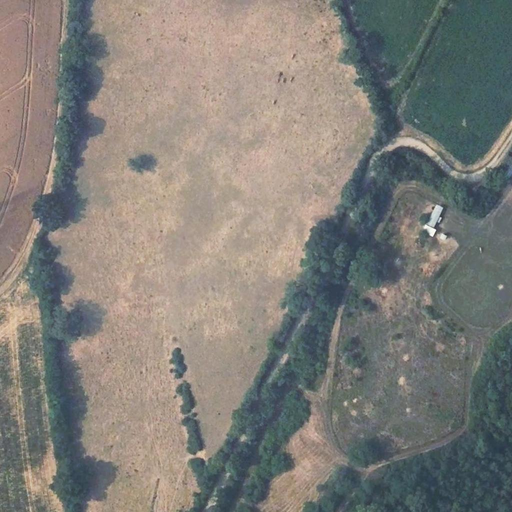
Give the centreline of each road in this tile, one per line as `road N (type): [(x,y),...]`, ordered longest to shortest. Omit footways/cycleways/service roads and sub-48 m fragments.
road 1 (track): [(204,511),(374,151),(394,138),(421,139),(477,188),(511,140)]
road 2 (track): [(0,287),(26,249),(77,99),(86,0)]
